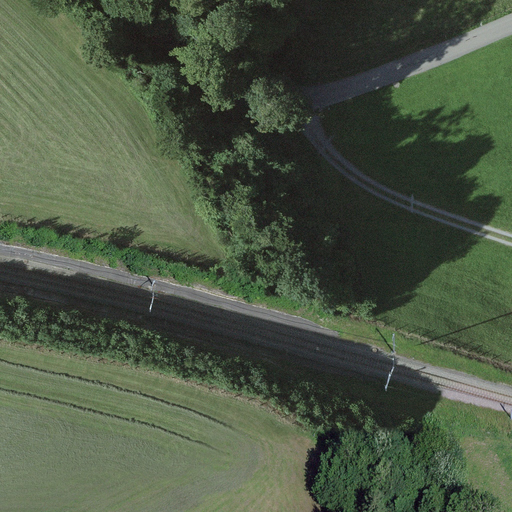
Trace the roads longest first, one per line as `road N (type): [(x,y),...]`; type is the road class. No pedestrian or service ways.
road 1 (tertiary): [(126,0),(209,74),(233,88),(296,100),(347,89),(511,26)]
road 2 (track): [(296,100),(312,134),(377,191),(511,241)]
